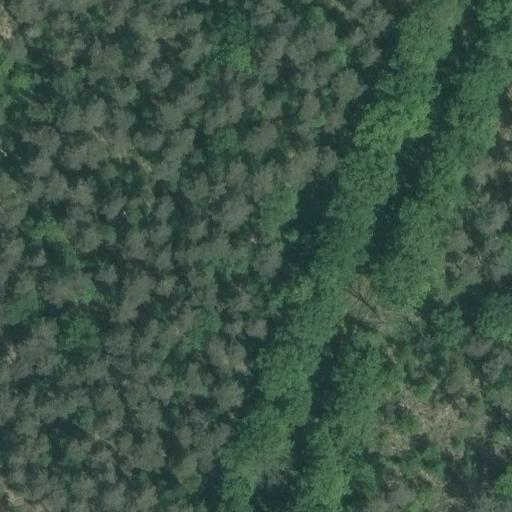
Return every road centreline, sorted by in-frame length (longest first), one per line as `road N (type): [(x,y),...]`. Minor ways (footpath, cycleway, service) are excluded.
road 1 (track): [(495,0),(284,511)]
road 2 (track): [(358,338),(511,308)]
